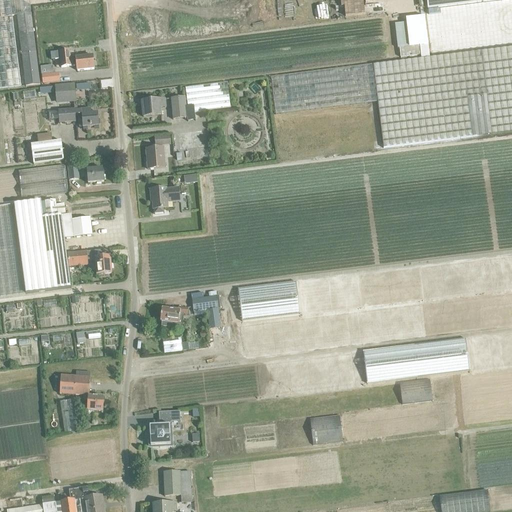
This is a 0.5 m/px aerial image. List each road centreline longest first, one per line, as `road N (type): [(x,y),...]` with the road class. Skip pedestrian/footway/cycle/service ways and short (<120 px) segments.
road 1 (unclassified): [(126,511),(139,299),(114,0)]
road 2 (unknown): [(133,380),(511,328)]
road 3 (track): [(0,302),(138,286)]
